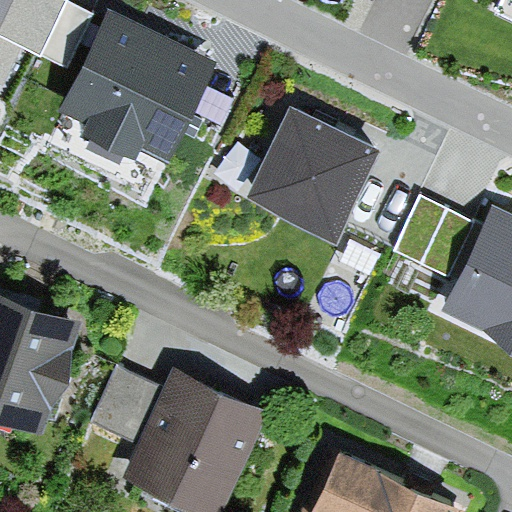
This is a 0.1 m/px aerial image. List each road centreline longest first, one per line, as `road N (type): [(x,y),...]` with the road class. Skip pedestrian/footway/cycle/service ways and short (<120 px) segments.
road 1 (residential): [(511,478),(0,229)]
road 2 (residential): [(511,131),(235,0)]
